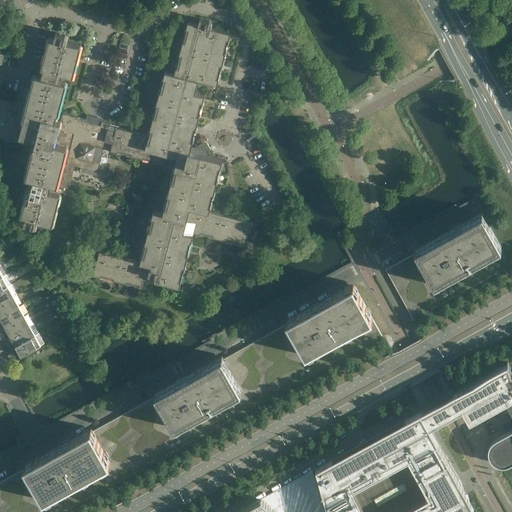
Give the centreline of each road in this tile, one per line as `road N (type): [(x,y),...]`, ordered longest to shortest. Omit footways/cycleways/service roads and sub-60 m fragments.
road 1 (residential): [(38,448),(469,211)]
road 2 (secondary): [(511,299),(127,511)]
road 3 (secondary): [(164,511),(511,319)]
road 4 (residential): [(230,123),(249,40),(243,23),(183,8),(138,35),(37,13),(25,0)]
road 5 (secondary): [(425,0),(511,157)]
road 6 (secondary): [(511,118),(448,0)]
